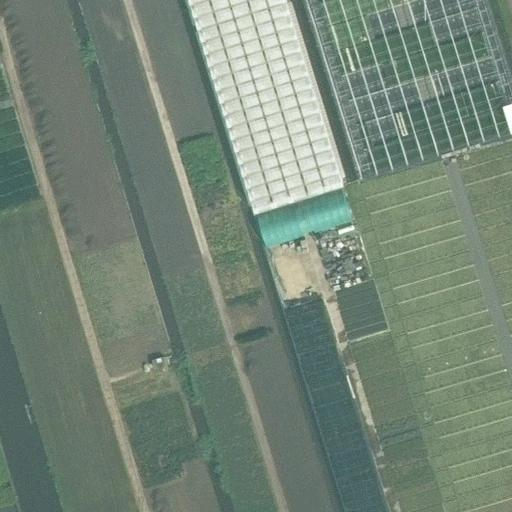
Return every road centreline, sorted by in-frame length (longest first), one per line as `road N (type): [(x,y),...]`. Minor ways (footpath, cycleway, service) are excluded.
road 1 (track): [(286,511),(134,0)]
road 2 (track): [(135,511),(0,59)]
road 3 (track): [(511,365),(398,0)]
